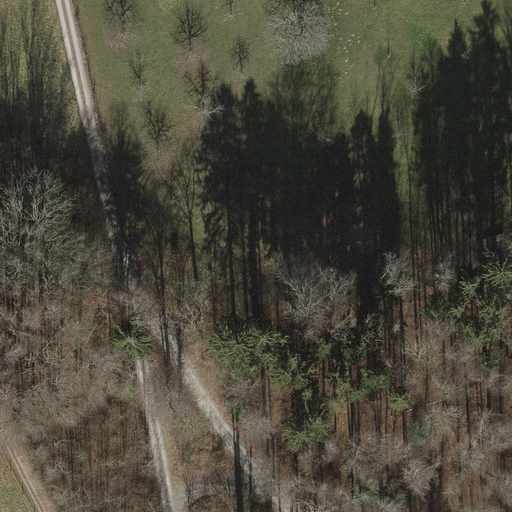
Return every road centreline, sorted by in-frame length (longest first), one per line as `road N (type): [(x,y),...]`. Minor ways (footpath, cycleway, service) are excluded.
road 1 (track): [(143,319),(64,0)]
road 2 (track): [(292,511),(260,483),(143,319)]
road 3 (track): [(143,319),(171,511)]
